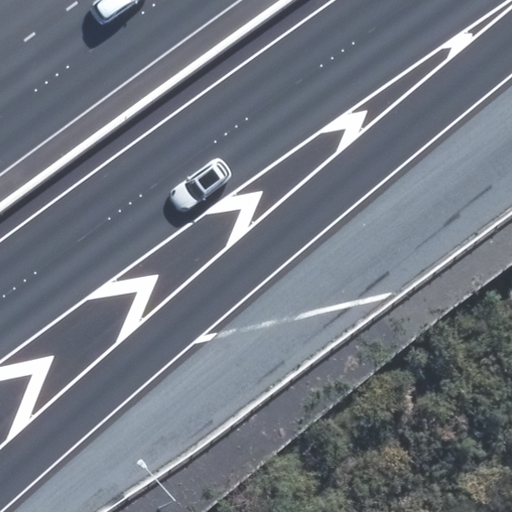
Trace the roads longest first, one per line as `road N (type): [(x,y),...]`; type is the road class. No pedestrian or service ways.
road 1 (motorway): [(511,36),(0,483)]
road 2 (motorway): [(407,0),(0,294)]
